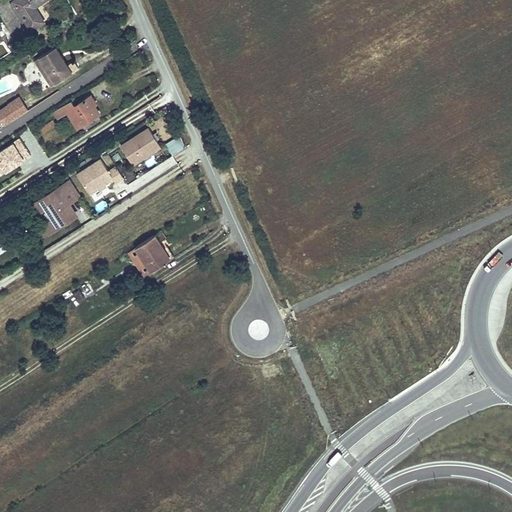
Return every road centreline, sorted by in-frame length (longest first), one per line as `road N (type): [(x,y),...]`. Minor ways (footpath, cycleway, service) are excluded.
road 1 (unclassified): [(135,0),(261,281),(256,329)]
road 2 (secondary): [(477,328),(454,366),(340,449),(291,511)]
road 3 (secondary): [(333,511),(421,430),(511,390)]
road 4 (trunk): [(360,511),(405,477),(425,472),(479,473),(511,487)]
